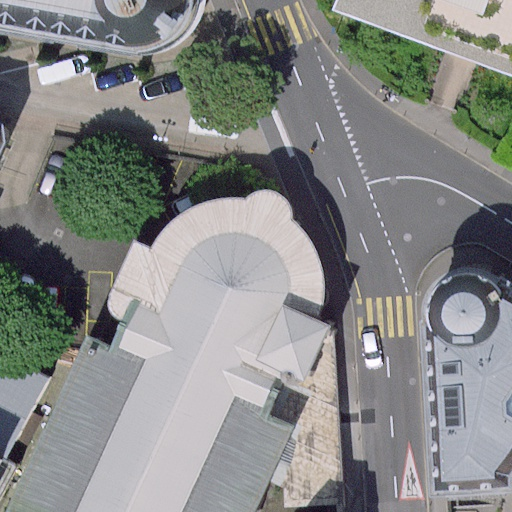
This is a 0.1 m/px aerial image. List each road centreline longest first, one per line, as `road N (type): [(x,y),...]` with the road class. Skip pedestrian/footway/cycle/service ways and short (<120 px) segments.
road 1 (residential): [(328,138),(379,270),(402,511)]
road 2 (residential): [(0,80),(328,138)]
road 3 (residential): [(328,138),(511,225)]
road 4 (residential): [(274,0),(328,138)]
